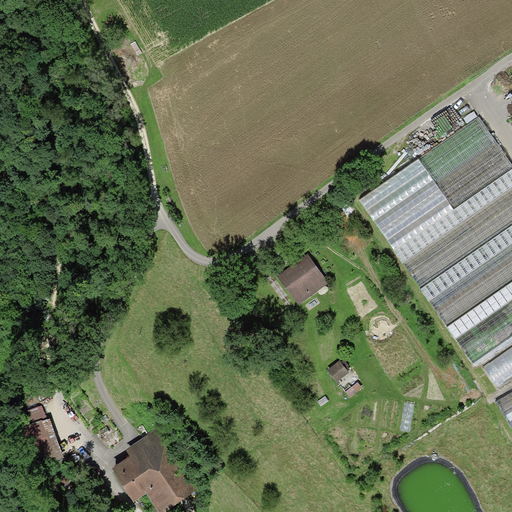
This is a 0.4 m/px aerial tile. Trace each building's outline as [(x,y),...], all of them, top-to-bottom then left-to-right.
[(511,164),(478,117),(360,199),(474,366),(511,339),(511,164)] [(308,254),(278,275),(298,305),(329,283),(308,254)] [(511,376),(511,346),(483,366),(497,387),(511,376)] [(340,360),(327,370),(337,382),(349,372),(348,371),(350,369),(348,367),(349,366),(344,360),(341,362),(340,360)] [(362,388),(358,382),(345,392),(350,397),(362,388)] [(511,392),(497,401),(511,426),(511,392)] [(27,411),(32,423),(42,419),(43,421),(47,419),(42,405),(27,411)] [(64,457),(49,418),(47,419),(43,421),(42,419),(32,423),(29,424),(44,464),(64,457)] [(162,511),(198,489),(158,428),(125,449),(130,456),(112,468),(134,502),(147,493),(158,511),(162,511)]
